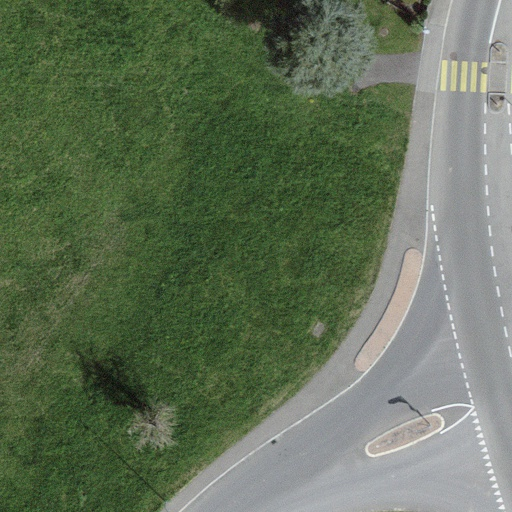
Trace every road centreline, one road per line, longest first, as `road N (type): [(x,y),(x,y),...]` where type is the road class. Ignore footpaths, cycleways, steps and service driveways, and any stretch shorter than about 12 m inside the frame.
road 1 (primary): [(499,0),(486,78),(484,181),(511,346)]
road 2 (residential): [(248,511),(361,453),(511,399)]
